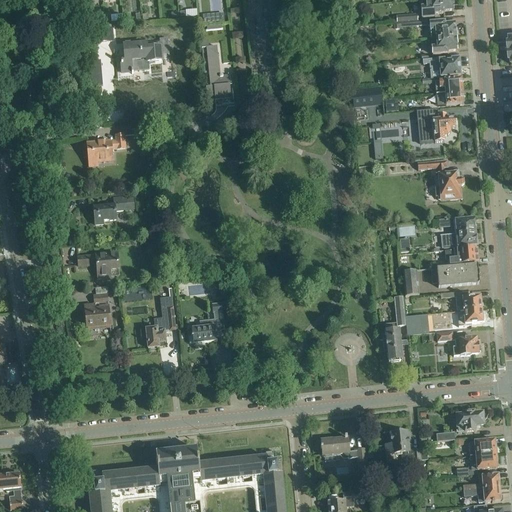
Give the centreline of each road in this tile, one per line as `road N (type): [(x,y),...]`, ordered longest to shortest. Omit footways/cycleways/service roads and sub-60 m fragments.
road 1 (residential): [(41,438),(296,410)]
road 2 (residential): [(41,438),(7,207)]
road 3 (residential): [(296,410),(511,388)]
road 4 (tertiary): [(497,205),(478,0)]
road 5 (residential): [(0,170),(35,137),(157,127)]
road 6 (tertiary): [(511,360),(497,205)]
